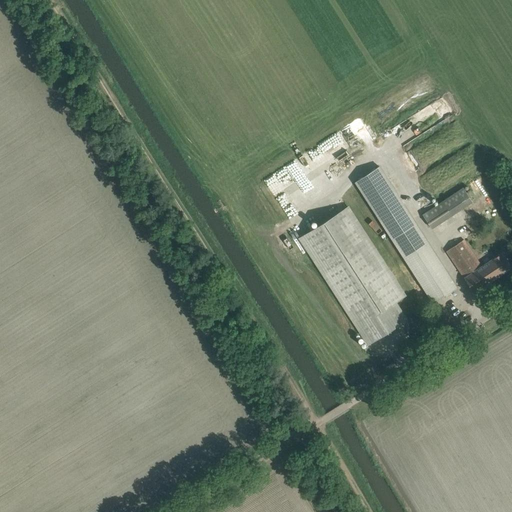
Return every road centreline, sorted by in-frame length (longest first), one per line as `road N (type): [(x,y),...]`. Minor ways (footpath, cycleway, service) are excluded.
road 1 (unclassified): [(317,425),(511,300)]
road 2 (track): [(180,511),(317,425)]
